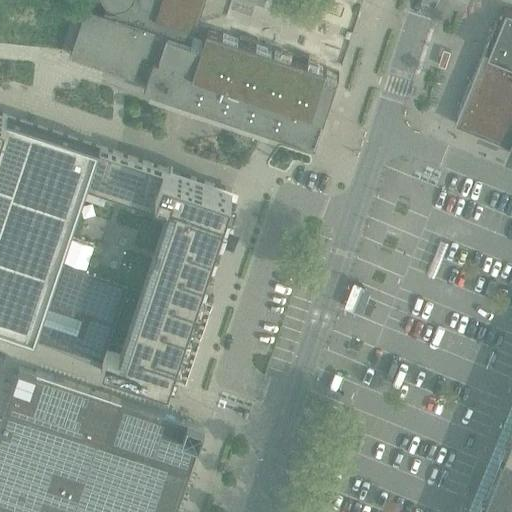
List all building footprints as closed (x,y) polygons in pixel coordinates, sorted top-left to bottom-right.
[(115,5),(117,5),(116,13),(105,11),(104,14),(102,21),(166,42),(168,35),(190,42),(194,32),(195,32),(204,4),(205,0),(105,0),(107,1),(108,2),(110,4),(112,4),(115,5)] [(202,46),(190,42),(168,35),(166,42),(102,21),(104,14),(86,7),(70,56),(146,81),(144,89),(315,146),(337,81),(324,77),(327,69),(307,63),(308,58),(309,58),(309,56),(293,51),(293,52),(291,58),(255,45),(257,40),(257,39),(242,34),(241,35),(240,40),(207,29),(202,46)] [(511,8),(508,7),(502,24),(497,22),(456,118),(454,124),(459,125),(476,133),(511,147),(511,8)] [(0,324),(169,381),(233,191),(0,113),(0,324)] [(175,511),(205,426),(20,365),(0,424),(0,511),(175,511)] [(511,511),(511,432),(499,464),(491,485),(479,511),(511,511)]
